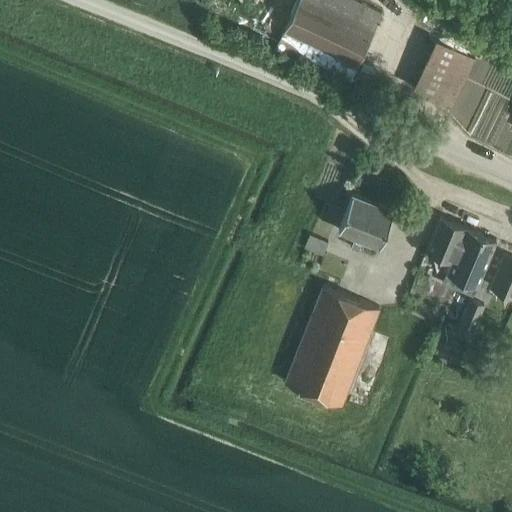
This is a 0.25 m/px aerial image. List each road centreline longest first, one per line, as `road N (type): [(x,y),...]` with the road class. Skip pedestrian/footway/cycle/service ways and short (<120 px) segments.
road 1 (unclassified): [(338,104),(77,0)]
road 2 (residential): [(511,217),(431,185),(343,118),(338,104)]
road 3 (unclassified): [(511,179),(338,104)]
